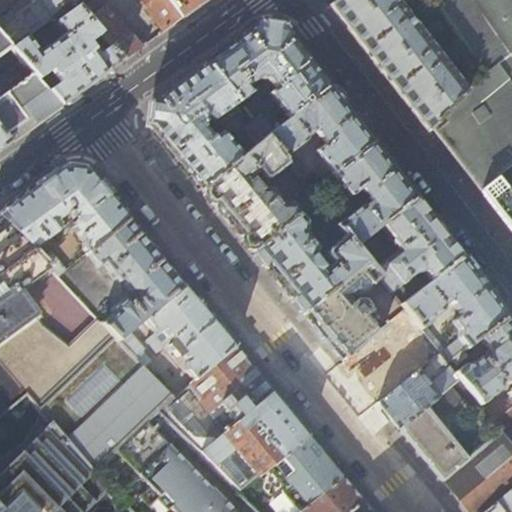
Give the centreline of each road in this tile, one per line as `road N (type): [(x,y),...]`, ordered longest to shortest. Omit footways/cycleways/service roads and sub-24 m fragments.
road 1 (residential): [(421,511),(93,116)]
road 2 (residential): [(511,286),(286,0)]
road 3 (residential): [(93,116),(250,0)]
